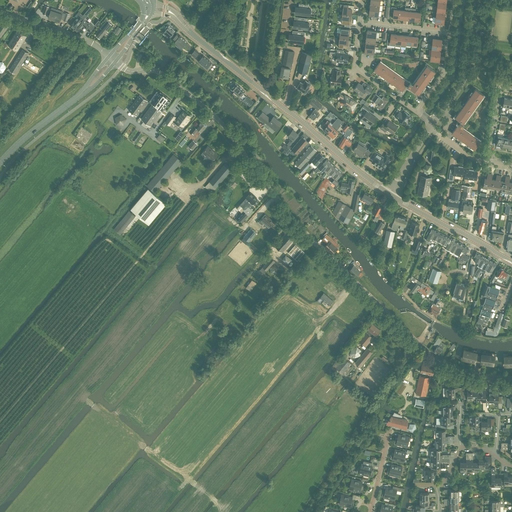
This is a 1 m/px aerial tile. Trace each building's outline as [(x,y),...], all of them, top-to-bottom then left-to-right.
[(311,10),(311,9),(307,9),(307,8),(308,8),(308,4),(299,3),(298,7),(299,7),(299,8),(295,7),(295,8),(296,8),(295,13),(300,14),(305,15),(305,14),(310,15),(310,10),(311,10)] [(353,11),(354,6),(340,4),(340,6),(342,8),(343,8),(342,14),(351,15),(352,11),(353,11)] [(54,20),(57,10),(51,8),(51,9),(48,8),(49,7),(45,6),(43,14),(46,15),(46,14),(47,14),(49,14),(48,18),(54,20)] [(396,9),(396,8),(391,7),(391,12),(393,13),(393,18),(398,19),(399,10),(396,9)] [(83,20),(92,10),(90,8),(87,10),(78,21),(76,19),(70,26),(74,29),(83,19),(83,20)] [(69,14),(68,13),(66,13),(66,14),(63,13),(63,12),(57,10),(54,20),(60,22),(61,18),(63,19),(64,20),(63,20),(67,21),(69,14)] [(351,19),(351,15),(342,14),(341,20),(342,20),(341,23),(352,24),(352,20),(351,19)] [(305,23),(305,22),(306,22),(307,18),(294,17),(294,20),(296,20),(296,22),(294,21),(294,22),(293,27),(298,28),(303,29),(303,28),(308,29),(309,24),(309,23),(305,23)] [(88,23),(83,20),(83,19),(74,29),(77,32),(83,26),(84,27),(89,32),(93,27),(88,22),(88,23)] [(100,39),(112,24),(107,20),(100,28),(101,29),(96,36),(100,39)] [(169,38),(174,32),(168,27),(163,32),(169,38)] [(350,35),(351,30),(337,28),(337,32),(340,33),(339,38),(348,39),(349,34),(350,35)] [(17,51),(26,36),(17,30),(8,45),(17,51)] [(301,35),(302,32),(292,31),(292,34),(293,34),(293,35),(289,35),(289,40),(288,40),(288,41),(293,41),(293,42),(298,43),(298,42),(302,42),(303,37),(300,36),(301,35)] [(187,42),(180,35),(179,36),(177,34),(172,39),(175,41),(183,48),(183,47),(187,50),(191,46),(187,43),(187,42)] [(395,46),(396,34),(391,34),(390,37),(388,36),(387,45),(395,46)] [(348,43),(348,39),(339,38),(339,44),(339,47),(349,48),(349,43),(348,43)] [(22,49),(14,61),(20,65),(27,53),(22,49)] [(195,57),(199,52),(195,49),(191,54),(195,57)] [(291,69),(294,52),(285,50),(283,64),(285,65),(284,67),(282,67),(280,76),(284,77),(285,76),(289,77),(290,69),(291,69)] [(307,74),(312,55),(302,52),(297,72),(307,74)] [(348,54),(337,53),(330,52),(329,56),(336,57),(335,62),(342,62),(342,63),(345,64),(345,63),(346,63),(347,58),(347,59),(348,54)] [(210,63),(211,62),(203,55),(198,61),(206,68),(207,67),(209,69),(212,65),(210,63)] [(15,73),(20,65),(14,61),(9,70),(15,73)] [(408,82),(380,62),(374,70),(402,91),(405,86),(410,89),(410,88),(418,94),(435,71),(427,65),(413,84),(410,82),(409,81),(408,82)] [(340,70),(339,70),(339,67),(335,67),(334,70),(333,76),(331,76),(330,84),(340,85),(341,77),(339,77),(340,70)] [(8,84),(2,81),(0,83),(0,94),(1,96),(8,84)] [(306,93),(311,83),(305,81),(303,84),(300,82),(297,88),(298,89),(299,90),(300,90),(306,93)] [(240,86),(239,86),(236,83),(231,89),(240,97),(244,100),(243,101),(249,106),(253,102),(247,96),(246,97),(243,94),(245,92),(241,88),(242,88),(240,86)] [(367,85),(365,88),(358,83),(354,89),(362,95),(364,92),(366,92),(369,94),(372,89),(367,85)] [(463,122),(484,94),(475,89),(455,117),(459,120),(456,124),(457,125),(452,133),(474,150),(480,141),(461,128),(463,125),(464,123),(463,122)] [(162,111),(161,112),(164,115),(166,112),(163,110),(170,100),(171,100),(160,92),(157,97),(152,103),(152,104),(162,111)] [(383,96),(382,98),(376,94),(371,100),(377,104),(376,106),(381,110),(388,100),(383,96)] [(141,109),(147,101),(139,95),(133,103),(141,109)] [(352,110),(357,103),(345,95),(340,103),(352,110)] [(318,110),(322,106),(313,98),(309,102),(318,110)] [(509,107),(511,99),(504,98),(503,106),(509,107)] [(136,116),(141,109),(133,103),(128,110),(136,116)] [(150,126),(161,112),(162,111),(152,104),(141,119),(150,126)] [(319,114),(319,113),(315,109),(309,116),(313,120),(316,117),(317,118),(320,115),(319,114)] [(404,112),(402,114),(397,110),(393,115),(399,119),(398,120),(404,124),(405,123),(406,123),(407,121),(407,120),(410,116),(404,112)] [(188,119),(190,116),(183,111),(181,114),(180,114),(178,117),(178,118),(177,120),(174,118),(175,117),(171,114),(166,122),(169,125),(172,121),(180,127),(182,125),(183,126),(185,123),(186,124),(189,120),(188,119)] [(371,125),(376,118),(367,111),(362,118),(371,125)] [(274,117),(271,120),(262,112),(258,118),(267,125),(268,124),(270,125),(269,126),(271,127),(268,130),(272,134),(281,123),(274,117)] [(123,125),(125,119),(121,115),(115,118),(116,124),(123,125)] [(328,133),(340,119),(338,118),(331,125),(328,123),(329,122),(327,121),(323,125),(325,126),(323,129),(324,129),(324,130),(325,131),(326,131),(328,133)] [(339,125),(342,121),(340,119),(328,133),(330,135),(332,137),(333,137),(338,131),(336,130),(339,126),(339,125)] [(201,132),(207,126),(201,121),(196,127),(194,126),(189,131),(193,135),(198,129),(201,132)] [(393,134),(397,127),(389,121),(386,125),(383,123),(380,128),(385,131),(387,129),(393,134)] [(349,135),(352,130),(347,128),(345,131),(345,132),(345,133),(338,145),(343,148),(345,144),(349,146),(352,141),(348,139),(346,137),(348,134),(349,135)] [(290,142),(292,140),(297,134),(295,132),(295,131),(293,130),(292,130),(287,136),(290,138),(288,140),(285,143),(288,145),(290,142)] [(297,154),(308,142),(302,137),(292,149),(293,150),(294,150),(297,152),(296,153),(297,154)] [(197,143),(193,140),(188,146),(192,149),(197,143)] [(364,146),(363,147),(358,143),(356,146),(353,150),(362,156),(363,156),(367,158),(371,152),(366,149),(367,148),(364,146)] [(309,159),(317,150),(310,145),(295,162),(301,168),(309,159)] [(212,161),(218,154),(208,146),(202,152),(202,153),(201,154),(203,156),(204,154),(212,161)] [(378,155),(378,154),(374,151),(370,158),(373,160),(372,162),(383,170),(389,161),(388,160),(390,157),(386,154),(383,159),(378,155)] [(321,162),(325,158),(319,152),(316,156),(316,157),(312,161),(317,166),(321,161),(321,162)] [(147,185),(155,193),(160,186),(162,183),(163,183),(171,174),(170,173),(173,170),(173,171),(176,167),(175,166),(180,160),(173,154),(147,185)] [(325,169),(331,162),(327,159),(323,163),(322,163),(315,171),(317,173),(320,169),(323,171),(325,169)] [(212,193),(233,168),(226,162),(205,187),(212,193)] [(302,174),(310,164),(307,162),(299,171),(302,174)] [(329,172),(334,166),(331,162),(325,169),(328,171),(327,171),(326,172),(323,176),(323,177),(321,180),(323,181),(324,181),(326,177),(329,172)] [(432,170),(431,165),(426,164),(422,167),(424,172),(429,173),(432,170)] [(333,176),(338,169),(334,166),(329,172),(326,177),(327,178),(330,174),(333,176)] [(465,173),(466,170),(466,168),(463,168),(463,167),(458,166),(458,167),(454,167),(453,173),(450,172),(449,180),(453,181),(453,175),(464,177),(465,173)] [(338,169),(333,176),(337,179),(342,173),(338,169)] [(469,170),(466,170),(465,173),(464,177),(464,178),(476,180),(477,172),(473,171),(473,170),(469,169),(469,170)] [(427,196),(431,178),(421,176),(417,194),(427,196)] [(332,182),(327,178),(326,177),(324,181),(323,181),(316,193),(321,200),(325,194),(324,193),(329,185),(330,185),(332,182)] [(333,188),(335,185),(338,182),(335,179),(332,182),(330,185),(333,188)] [(352,193),(355,181),(349,180),(349,184),(342,182),(341,187),(342,187),(341,189),(345,190),(345,191),(352,193)] [(149,224),(166,203),(148,188),(130,209),(149,224)] [(458,203),(460,190),(452,189),(451,199),(449,198),(448,202),(448,201),(447,207),(457,209),(458,203)] [(470,198),(471,191),(463,189),(462,196),(470,198)] [(371,201),(373,197),(365,192),(361,199),(369,204),(371,201)] [(250,193),(240,204),(245,210),(252,203),(257,199),(250,193)] [(356,211),(360,194),(356,194),(353,209),(339,201),(333,213),(338,218),(348,223),(355,210),(356,211)] [(492,211),(491,212),(494,211),(496,201),(488,200),(486,210),(492,211)] [(473,204),(471,204),(471,202),(469,201),(468,204),(464,203),(463,212),(471,213),(473,204)] [(381,209),(382,208),(377,205),(372,213),(376,215),(374,220),(377,221),(379,218),(381,219),(383,214),(380,213),(382,210),(381,209)] [(120,234),(136,215),(129,210),(114,229),(120,234)] [(247,214),(243,211),(236,218),(240,221),(247,214)] [(398,225),(401,216),(396,214),(394,218),(393,218),(392,221),(393,221),(393,222),(391,228),(397,230),(398,225)] [(269,228),(274,222),(265,215),(259,222),(262,225),(263,223),(269,228)] [(406,222),(407,218),(401,216),(398,225),(400,225),(399,228),(403,229),(405,225),(406,225),(407,222),(406,222)] [(485,234),(487,226),(488,222),(482,220),(481,221),(481,220),(480,224),(480,223),(477,232),(482,233),(485,234)] [(383,234),(379,232),(384,224),(380,221),(375,231),(379,233),(374,241),(378,243),(383,234)] [(414,235),(416,235),(417,231),(418,232),(419,228),(418,228),(419,225),(412,222),(408,233),(410,233),(410,234),(411,235),(412,236),(413,236),(414,235)] [(249,242),(256,233),(251,228),(244,237),(249,242)] [(432,238),(436,231),(432,228),(431,229),(432,229),(430,231),(429,230),(427,234),(425,239),(431,242),(432,238)] [(391,247),(394,232),(387,230),(383,245),(391,247)] [(436,243),(441,233),(436,231),(432,238),(435,239),(434,241),(436,243)] [(282,253),(294,239),(286,232),(283,237),(279,234),(277,237),(279,238),(278,239),(279,240),(279,239),(280,239),(275,246),(282,253)] [(441,243),(445,236),(441,233),(436,243),(435,243),(437,244),(439,241),(441,243)] [(325,236),(321,239),(325,243),(326,242),(327,243),(324,247),(331,253),(339,245),(334,241),(329,236),(327,237),(325,236)] [(449,238),(450,238),(445,236),(441,243),(446,245),(449,238)] [(453,239),(452,239),(451,239),(446,248),(450,250),(455,241),(455,240),(455,239),(453,239)] [(418,251),(421,241),(416,240),(412,249),(418,251)] [(455,253),(459,243),(455,241),(450,250),(455,253)] [(459,255),(464,246),(464,245),(460,243),(459,243),(455,253),(459,255)] [(460,260),(460,258),(466,261),(468,257),(465,255),(466,253),(468,248),(464,246),(459,255),(456,261),(461,264),(463,261),(460,260)] [(479,263),(483,256),(476,252),(474,257),(473,260),(479,263)] [(288,264),(291,260),(285,255),(282,259),(288,264)] [(479,272),(480,270),(487,258),(483,256),(479,263),(481,264),(480,266),(479,266),(477,271),(476,271),(475,274),(474,276),(477,277),(479,272)] [(264,274),(275,261),(271,258),(260,270),(264,274)] [(487,258),(480,270),(485,272),(491,261),(490,260),(490,259),(488,258),(487,258)] [(492,270),(496,263),(491,261),(485,272),(485,273),(489,275),(492,270)] [(276,274),(278,269),(274,265),(270,268),(271,273),(276,274)] [(355,277),(360,272),(353,265),(348,270),(355,277)] [(433,282),(437,270),(432,268),(428,280),(433,282)] [(503,270),(503,269),(501,268),(500,268),(496,276),(498,277),(498,278),(503,281),(504,279),(507,280),(510,275),(503,271),(504,270),(503,270)] [(437,283),(441,271),(437,270),(433,282),(437,283)] [(250,291),(256,283),(252,280),(245,288),(246,288),(244,291),(246,292),(247,289),(250,291)] [(414,293),(421,283),(417,280),(414,285),(410,290),(414,293)] [(430,289),(422,282),(417,289),(418,290),(418,291),(420,292),(421,292),(425,295),(428,291),(432,294),(434,291),(430,289)] [(462,300),(466,288),(467,286),(463,285),(464,283),(461,282),(460,284),(457,283),(453,292),(454,292),(452,297),(462,300)] [(486,296),(490,286),(485,284),(482,294),(486,296)] [(499,290),(490,286),(486,296),(479,316),(488,320),(491,312),(490,312),(492,308),(492,309),(493,308),(494,309),(497,305),(495,304),(496,302),(495,302),(495,301),(494,301),(496,297),(497,297),(499,290)] [(441,309),(438,307),(439,306),(437,304),(441,297),(443,299),(443,298),(445,299),(442,304),(444,306),(446,303),(447,304),(449,299),(439,292),(435,299),(435,298),(431,304),(433,305),(428,312),(436,317),(441,309)] [(320,304),(323,301),(329,305),(333,301),(323,293),(319,297),(316,301),(320,304)] [(507,327),(509,320),(504,318),(501,325),(507,327)] [(375,335),(380,329),(372,323),(367,329),(368,329),(366,331),(365,331),(358,340),(366,346),(373,338),(373,337),(375,335)] [(440,342),(442,340),(438,338),(433,345),(436,347),(433,351),(438,355),(445,345),(440,342)] [(356,358),(362,349),(355,344),(349,353),(356,358)] [(360,367),(372,353),(367,348),(355,363),(360,367)] [(475,357),(476,353),(464,350),(462,359),(474,362),(475,357)] [(493,364),(494,355),(482,354),(481,358),(481,363),(493,364)] [(351,364),(344,357),(341,355),(332,365),(335,367),(343,374),(346,376),(354,367),(351,364)] [(426,396),(429,382),(429,379),(430,378),(420,375),(416,394),(426,396)] [(401,394),(407,385),(401,382),(396,392),(401,394)] [(464,392),(464,388),(445,387),(445,397),(455,397),(455,391),(460,391),(460,397),(464,397),(464,392)] [(476,390),(477,388),(467,388),(467,392),(464,392),(464,397),(464,399),(467,399),(467,400),(470,400),(470,397),(476,397),(476,390)] [(489,401),(495,401),(495,404),(498,404),(498,403),(501,403),(502,396),(498,396),(498,390),(497,389),(495,389),(494,390),(494,392),(489,392),(489,396),(489,401)] [(489,396),(486,396),(486,390),(476,390),(476,397),(476,399),(482,399),(482,402),(489,402),(489,401),(489,396)] [(423,408),(424,401),(415,399),(414,406),(423,408)] [(455,410),(455,403),(449,403),(448,406),(443,406),(443,415),(450,415),(452,415),(452,409),(455,410)] [(481,428),(481,421),(478,421),(478,416),(481,416),(481,412),(475,412),(475,415),(469,415),(469,425),(475,425),(475,428),(481,428)] [(407,420),(400,419),(401,416),(400,416),(399,416),(397,414),(397,415),(394,413),(392,417),(391,417),(389,420),(390,420),(388,423),(392,424),(391,425),(395,428),(396,425),(399,426),(405,428),(407,420)] [(443,415),(441,415),(440,425),(447,425),(447,428),(453,428),(453,425),(453,421),(450,421),(450,415),(443,415)] [(481,421),(481,428),(481,431),(491,431),(491,425),(494,425),(494,418),(487,418),(487,421),(481,421)] [(445,436),(445,430),(435,430),(435,439),(454,440),(454,436),(445,436)] [(410,441),(411,438),(398,435),(398,438),(395,437),(394,443),(407,446),(408,441),(410,441)] [(511,436),(511,437),(510,443),(501,442),(501,446),(511,446),(511,436)] [(454,443),(454,440),(435,439),(435,448),(435,449),(440,449),(445,449),(445,443),(454,443)] [(511,446),(501,446),(501,449),(510,449),(510,455),(511,455),(511,446)] [(435,449),(435,448),(430,448),(430,458),(449,458),(449,455),(440,454),(440,449),(435,449)] [(403,461),(405,452),(395,450),(394,453),(392,452),(390,458),(403,461)] [(469,472),(469,453),(466,453),(466,462),(460,462),(460,471),(469,472)] [(473,462),(473,453),(469,453),(469,472),(479,472),(479,469),(478,469),(479,462),(478,462),(473,462)] [(491,463),(491,456),(484,456),(484,459),(478,459),(478,462),(479,462),(478,469),(479,469),(488,469),(488,463),(491,463)] [(449,461),(449,458),(430,458),(430,467),(431,467),(437,467),(439,467),(440,461),(449,461)] [(371,470),(372,467),(371,466),(372,463),(363,461),(363,464),(361,464),(359,473),(372,476),(373,470),(371,470)] [(400,477),(402,467),(391,465),(390,468),(388,468),(387,473),(400,477)] [(437,474),(437,467),(431,467),(431,470),(425,470),(425,480),(434,480),(434,474),(437,474)] [(501,480),(501,477),(500,477),(495,477),(495,468),(491,468),(491,482),(488,482),(488,487),(501,487),(501,480)] [(504,487),(504,486),(511,485),(511,476),(507,476),(507,473),(501,473),(500,477),(501,477),(501,480),(501,487),(504,487)] [(361,485),(362,482),(351,479),(349,489),(362,492),(363,486),(361,485)] [(404,489),(402,488),(393,486),(392,489),(386,488),(385,491),(383,490),(381,496),(394,499),(396,490),(401,492),(403,492),(404,489)] [(351,501),(352,497),(341,495),(339,504),(352,507),(353,501),(351,501)]
